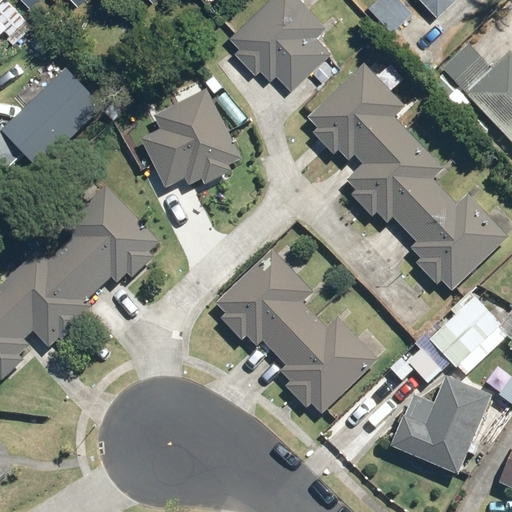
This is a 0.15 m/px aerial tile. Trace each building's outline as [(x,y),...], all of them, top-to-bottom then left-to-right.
[(301,0),(277,0),(245,33),(298,85),(343,40),(301,0)] [(409,0),(380,0),(375,6),(399,29),(418,8),(409,0)] [(431,0),(442,11),(453,0),(431,0)] [(470,47),(448,67),(467,87),(489,68),(470,47)] [(511,57),(473,94),(511,134),(511,57)] [(463,208),(438,178),(447,170),(396,114),(405,105),(369,66),(314,115),(351,155),(358,149),(370,162),(352,177),(394,225),(402,219),(425,246),(416,255),(456,294),(511,238),(511,235),(474,197),(463,208)] [(10,115),(0,123),(0,159),(10,171),(36,148),(49,164),(111,110),(79,74),(20,126),(10,115)] [(214,100),(150,134),(179,190),(244,156),(214,100)] [(0,379),(34,346),(28,339),(41,328),(58,346),(97,307),(91,301),(119,275),(127,283),(165,247),(157,239),(161,235),(125,197),(54,263),(42,251),(3,289),(3,290),(0,293),(0,379)] [(285,253),(223,307),(321,417),(383,363),(285,253)] [(479,301),(432,341),(465,379),(511,339),(479,301)] [(430,462),(430,461),(466,475),(498,396),(453,378),(433,426),(410,416),(396,448),(430,462)]
